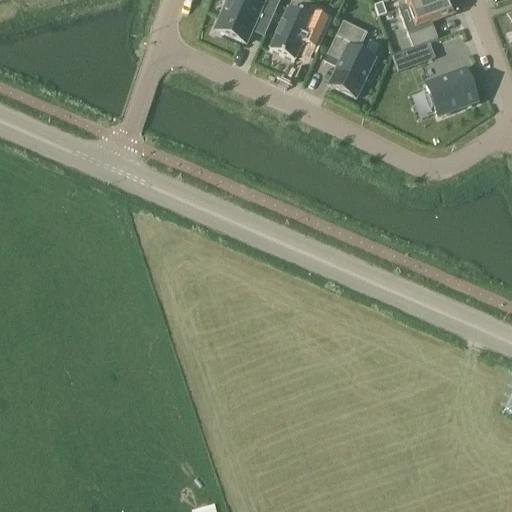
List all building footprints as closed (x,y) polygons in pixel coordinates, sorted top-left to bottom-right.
[(229,0),(214,34),(244,47),(250,34),(258,16),(271,22),(280,0),(229,0)] [(430,0),(403,0),(407,9),(430,0)] [(430,0),(407,9),(415,30),(429,25),(453,17),(449,7),(451,6),(448,0),(430,0)] [(373,9),(377,20),(385,17),(381,6),(373,9)] [(268,53),(293,64),(304,41),(316,47),(327,22),(313,16),(310,22),(287,12),(268,53)] [(366,37),(342,25),(326,59),(340,65),(328,90),(354,102),(364,83),(367,85),(374,71),(370,69),(373,64),(357,56),(366,37)] [(436,42),(432,30),(408,40),(412,51),(436,42)] [(428,47),(414,52),(419,67),(434,62),(428,47)] [(464,74),(425,89),(436,119),(475,104),(464,74)]
